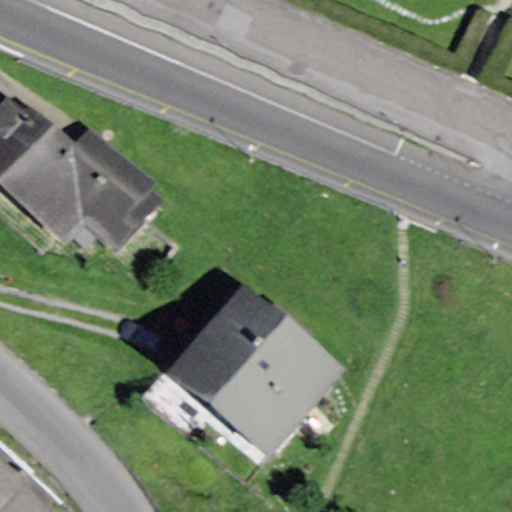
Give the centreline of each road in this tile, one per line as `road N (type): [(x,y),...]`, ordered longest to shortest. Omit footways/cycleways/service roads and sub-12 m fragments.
road 1 (secondary): [(511,225),(0,9)]
road 2 (track): [(170,353),(154,337),(0,290)]
road 3 (tertiary): [(0,397),(113,511)]
